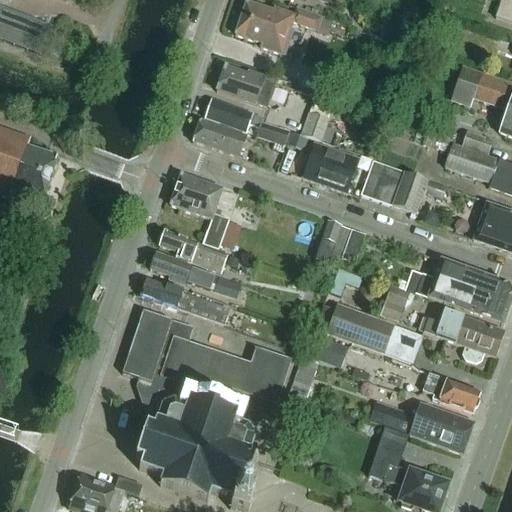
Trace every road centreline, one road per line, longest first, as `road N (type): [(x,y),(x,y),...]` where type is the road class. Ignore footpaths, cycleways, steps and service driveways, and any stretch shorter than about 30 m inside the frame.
road 1 (residential): [(41,511),(165,155)]
road 2 (residential): [(511,276),(165,155)]
road 3 (residential): [(165,155),(216,0)]
road 4 (tertiary): [(466,511),(511,380)]
